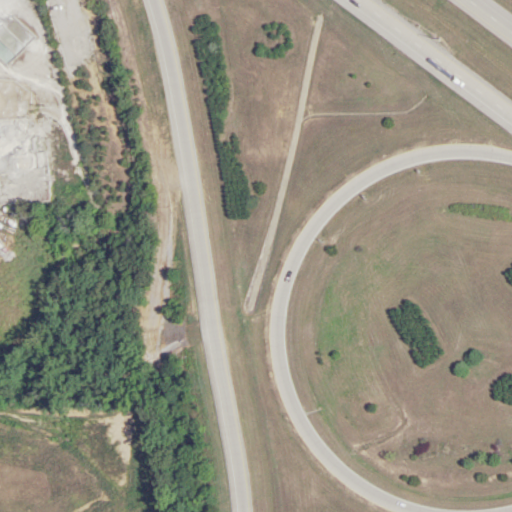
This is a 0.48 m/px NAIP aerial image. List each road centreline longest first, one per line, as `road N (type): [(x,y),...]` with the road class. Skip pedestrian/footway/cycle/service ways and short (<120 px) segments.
road 1 (motorway): [(389,511),(344,483),(298,426),(277,353),(289,271),(339,198),(371,175),(437,153),(511,159)]
road 2 (motorway): [(152,0),(207,252),(241,511)]
road 3 (trunk): [(354,0),(511,120)]
